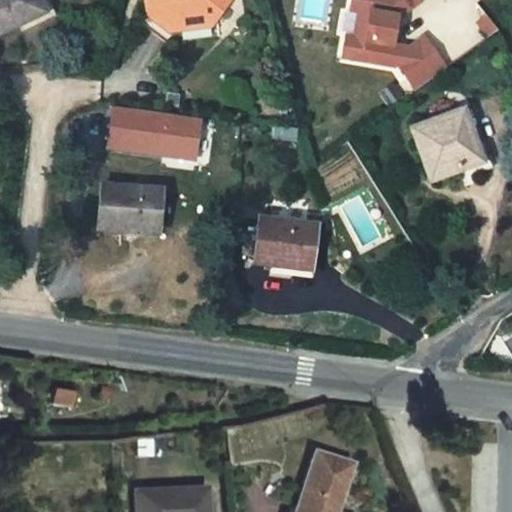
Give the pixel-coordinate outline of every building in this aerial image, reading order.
[(0,0),(0,30),(41,11),(42,11),(37,0),(0,0)] [(171,46),(178,45),(181,41),(182,39),(183,37),(181,25),(199,23),(213,33),(220,32),(230,18),(229,13),(221,8),(228,1),(227,0),(161,0),(162,1),(149,4),(146,10),(148,28),(171,46)] [(394,0),(383,7),(347,0),(346,0),(342,20),(352,22),(346,49),(337,47),(333,68),(389,78),(406,102),(435,78),(415,49),(390,67),(384,58),(389,29),(411,14),(401,0),(394,0)] [(213,40),(213,33),(199,23),(181,25),(183,37),(182,39),(181,41),(178,45),(213,40)] [(112,106),(107,149),(197,161),(203,119),(112,106)] [(433,117),(437,126),(450,121),(446,111),(433,117)] [(437,126),(406,138),(427,186),(480,164),(461,116),(450,121),(437,126)] [(293,144),(295,134),(268,131),(266,141),(293,144)] [(103,188),(99,230),(157,236),(161,194),(103,188)] [(316,231),(257,221),(250,266),(309,274),(316,231)] [(441,432),(429,431),(427,443),(439,445),(441,432)] [(315,464),(297,511),(337,511),(350,478),(315,464)] [(209,511),(209,497),(143,499),(142,511),(209,511)]
